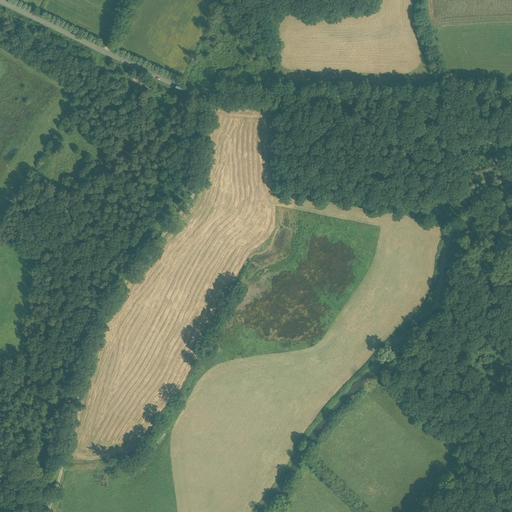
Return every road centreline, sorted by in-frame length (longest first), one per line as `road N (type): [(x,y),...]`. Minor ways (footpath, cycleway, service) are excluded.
road 1 (unclassified): [(46,511),(98,320),(192,196),(214,91)]
road 2 (tertiary): [(511,100),(214,91)]
road 3 (tertiary): [(214,91),(170,83),(0,1)]
road 4 (track): [(87,79),(174,108),(211,110)]
